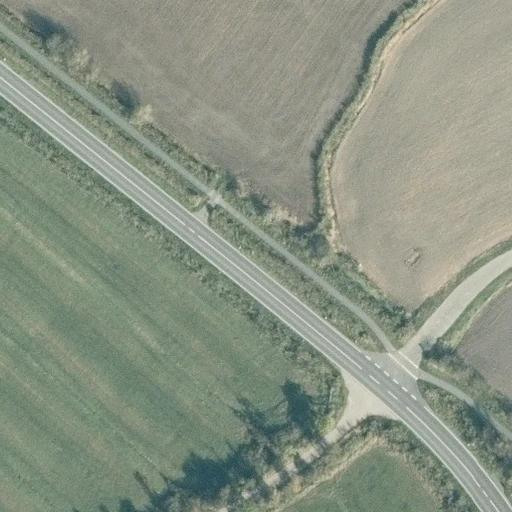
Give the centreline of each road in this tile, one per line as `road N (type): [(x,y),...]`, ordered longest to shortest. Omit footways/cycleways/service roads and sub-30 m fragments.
road 1 (secondary): [(0,78),(381,385),(453,453),(500,511)]
road 2 (track): [(381,385),(223,511)]
road 3 (track): [(409,354),(511,259)]
